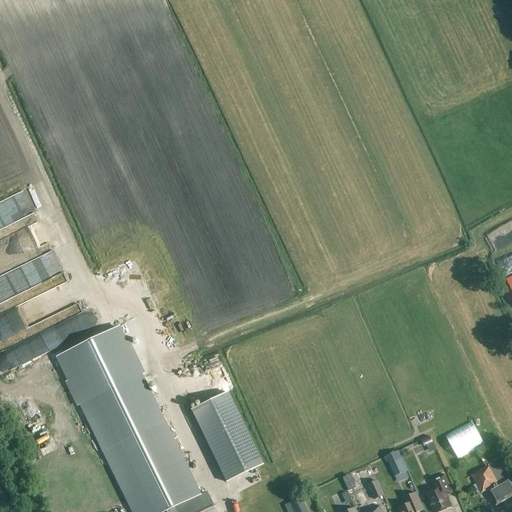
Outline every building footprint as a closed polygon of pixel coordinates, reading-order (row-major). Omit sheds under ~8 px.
[(47,354),(40,336),(65,325),(72,340),(118,321),(110,302),(8,343),(18,366),(47,354)] [(215,511),(206,492),(201,495),(142,375),(79,405),(131,511),(215,511)] [(227,393),(191,411),(226,483),(262,465),(227,393)] [(444,437),(434,436),(434,446),(444,447),(444,437)] [(422,441),(425,447),(434,443),(431,437),(422,441)] [(63,465),(75,455),(65,443),(53,452),(63,465)] [(483,462),(495,455),(491,449),(480,456),(483,462)] [(496,455),(495,455),(483,462),(486,468),(499,460),(496,455)] [(406,472),(399,457),(388,462),(394,477),(406,472)] [(499,460),(486,468),(471,476),(481,494),(487,491),(496,507),(511,496),(511,480),(510,477),(499,459),(499,460)] [(353,476),(356,483),(374,475),(371,467),(353,476)] [(110,483),(114,480),(108,468),(96,475),(106,492),(113,488),(110,483)] [(385,494),(393,491),(387,475),(378,479),(385,494)] [(441,511),(452,508),(446,496),(453,492),(445,475),(432,481),(436,490),(427,494),(435,511),(441,511)] [(379,482),(378,482),(370,485),(376,500),(385,497),(379,482)] [(328,508),(320,490),(315,492),(323,510),(328,508)] [(420,511),(424,510),(423,507),(417,493),(406,498),(409,504),(398,509),(399,511),(420,511)] [(308,511),(302,498),(290,504),(293,511),(308,511)]
